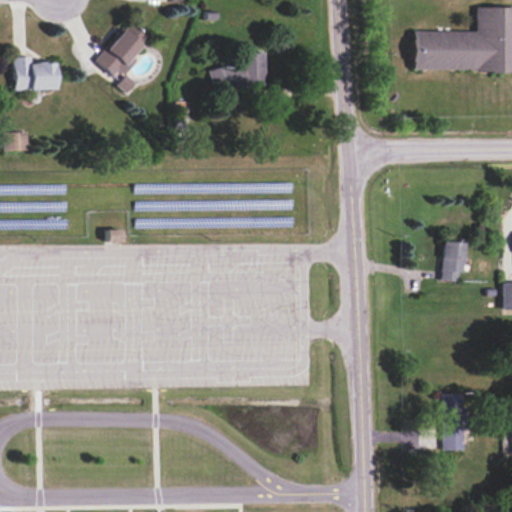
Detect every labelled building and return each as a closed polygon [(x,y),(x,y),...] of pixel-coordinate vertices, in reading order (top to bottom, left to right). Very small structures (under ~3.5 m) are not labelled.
[(511,6),(473,6),(473,31),(409,31),(409,70),(511,70),(511,6)] [(93,62),(110,75),(115,68),(122,74),(134,58),(130,55),(144,37),(124,21),(93,62)] [(262,52),(239,53),(239,63),(209,64),(209,86),(263,84),(262,52)] [(52,62),(29,62),(28,56),(11,56),(11,89),(53,89),(52,62)] [(124,92),(132,81),(123,74),(115,84),(124,92)] [(2,150),(26,149),(25,131),(1,132),(2,150)] [(440,280),(457,281),(458,272),(462,272),(463,241),(441,240),(440,280)] [(511,281),(500,282),(501,309),(511,308),(511,281)] [(440,449),(461,450),(462,393),(441,393),(440,449)]
